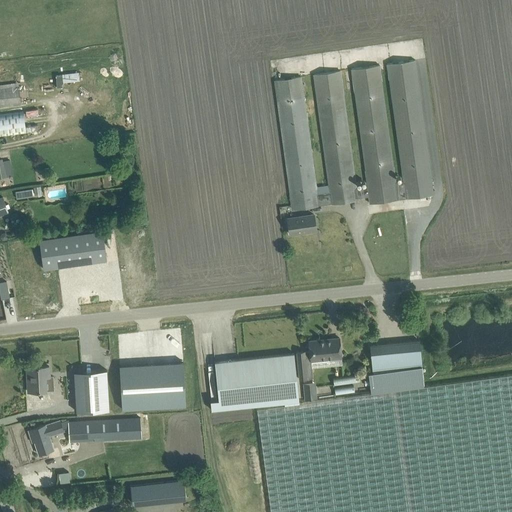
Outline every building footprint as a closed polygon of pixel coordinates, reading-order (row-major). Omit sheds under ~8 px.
[(434,194),(416,59),(387,64),(403,181),(396,182),(380,65),(351,69),(365,170),(367,187),(356,188),(339,71),(313,75),(330,192),(317,194),(303,96),(300,76),(274,80),(277,100),(293,209),(358,200),(357,198),(368,197),(369,204),(370,203),(434,194)] [(63,74),(64,82),(79,79),(78,71),(63,74)] [(0,107),(21,105),(18,83),(0,84),(0,107)] [(0,136),(26,133),(23,111),(0,113),(0,136)] [(3,160),(3,159),(0,159),(0,178),(12,176),(9,159),(3,160)] [(16,190),(17,198),(34,196),(33,187),(16,190)] [(3,196),(0,197),(0,215),(9,212),(6,204),(3,196)] [(290,234),(316,230),(314,214),(288,218),(290,234)] [(103,230),(39,239),(43,268),(107,259),(103,230)] [(7,282),(0,282),(0,289),(2,298),(10,297),(7,282)] [(310,351),(297,352),(299,379),(313,378),(312,367),(311,361),(311,358),(329,356),(329,359),(342,358),(341,355),(340,338),(309,341),(310,351)] [(511,511),(511,374),(424,386),(419,340),(371,345),(373,373),(369,374),(371,393),(257,409),(270,511),(511,511)] [(212,410),(220,410),(299,401),(294,354),(215,362),(219,399),(210,400),(212,410)] [(184,362),(120,365),(122,409),(186,405),(184,362)] [(49,366),(27,367),(29,392),(39,391),(45,391),(45,390),(54,390),(53,375),(50,375),(49,366)] [(107,370),(74,372),(77,412),(109,410),(107,370)] [(306,400),(317,399),(315,386),(304,387),(306,400)] [(141,413),(127,413),(127,418),(119,419),(69,421),(69,429),(70,441),(129,438),(142,437),(141,413)] [(28,430),(31,438),(34,438),(39,454),(48,451),(54,449),(49,435),(64,431),(61,422),(60,420),(46,424),(38,427),(28,430)] [(61,483),(70,482),(69,471),(60,472),(61,483)] [(184,480),(145,484),(147,501),(186,497),(184,480)]
